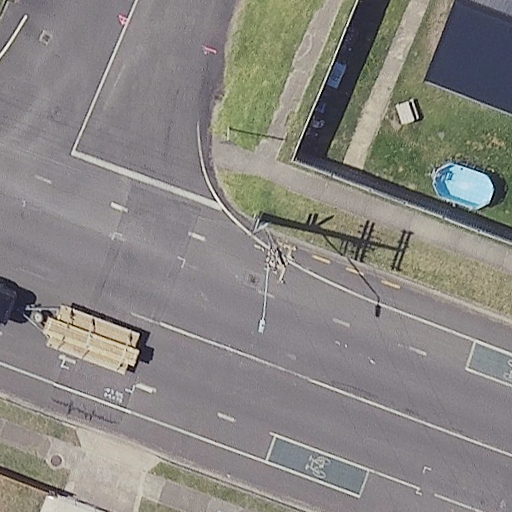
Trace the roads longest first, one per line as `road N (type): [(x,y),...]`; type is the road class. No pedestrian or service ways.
road 1 (tertiary): [(24,272),(511,455)]
road 2 (residential): [(24,272),(140,0)]
